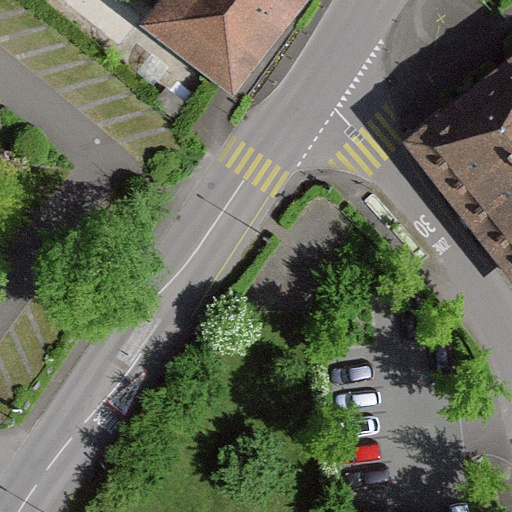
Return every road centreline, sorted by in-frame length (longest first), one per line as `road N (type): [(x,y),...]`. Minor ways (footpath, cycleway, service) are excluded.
road 1 (tertiary): [(25,495),(312,92)]
road 2 (residential): [(511,329),(471,271),(312,92)]
